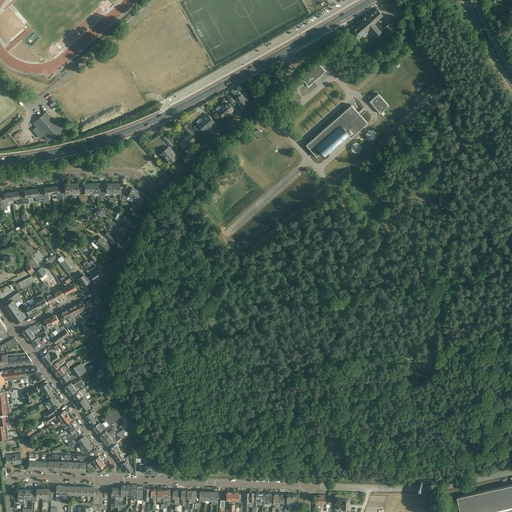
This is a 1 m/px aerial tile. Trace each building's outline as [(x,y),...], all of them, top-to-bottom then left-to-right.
[(118,0),(114,6),(114,8),(118,11),(122,11),(132,0),(118,0)] [(377,9),(370,15),(376,22),(382,15),(377,9)] [(360,23),(366,30),(367,30),(368,29),(375,37),(381,31),(374,24),(376,22),(369,15),(366,18),(365,17),(362,19),(363,20),(360,23)] [(385,27),(390,33),(395,29),(389,23),(385,27)] [(363,33),(366,30),(360,24),(353,30),(359,36),(362,34),(362,35),(364,34),(363,33)] [(322,68),(322,67),(322,68),(320,66),(320,65),(319,65),(317,63),(318,63),(318,62),(317,63),(317,62),(316,62),(313,65),(312,65),(313,65),(310,68),(309,68),(310,68),(307,71),(306,70),(306,71),(303,74),(303,73),(303,74),(300,76),(299,76),(300,77),(300,76),(302,79),(294,86),(292,83),(289,85),(296,93),(299,91),(298,90),(306,83),(308,86),(309,86),(308,86),(311,83),(312,84),(312,83),(315,80),(315,81),(315,80),(318,78),(318,77),(321,75),(322,75),(321,75),(324,72),(325,72),(324,71),(324,70),(322,68)] [(233,93),(237,97),(235,99),(240,104),(242,103),(243,105),(248,101),(241,93),(241,94),(240,93),(241,92),(237,88),(235,90),(236,91),(233,93)] [(385,110),(385,109),(387,107),(388,107),(387,107),(389,106),(387,104),(388,104),(387,103),(387,104),(384,100),(384,99),(384,100),(380,96),(381,96),(380,95),(380,96),(379,94),(377,95),(374,97),(374,98),(372,100),(371,100),(370,101),(371,103),(371,104),(372,104),(378,111),(378,112),(378,111),(380,113),(382,112),(384,110),(385,110)] [(225,104),(224,103),(220,107),(221,108),(218,111),(223,118),(229,113),(230,114),(231,113),(230,112),(233,109),(227,102),(225,104)] [(314,155),(315,156),(315,155),(316,157),(318,155),(318,156),(318,155),(322,152),(325,155),(328,152),(328,153),(328,152),(331,149),(331,150),(332,149),(335,146),(335,147),(335,146),(338,143),(339,143),(342,140),(345,137),(346,137),(348,135),(349,136),(348,136),(349,136),(350,138),(351,137),(352,137),(355,134),(359,131),(362,128),(363,128),(362,128),(366,125),(368,123),(366,121),(361,115),(359,113),(359,112),(358,113),(356,110),(356,109),(356,110),(353,107),(354,107),(353,106),(352,105),(350,106),(349,106),(350,106),(346,109),(346,110),(343,112),(342,112),(343,113),(339,115),(339,116),(336,118),(335,118),(335,119),(332,122),(332,121),(332,122),(329,125),(329,124),(328,125),(325,128),(325,127),(325,128),(322,131),(322,130),(321,131),(318,134),(318,133),(318,134),(315,137),(314,137),(311,140),(308,143),(307,143),(306,145),(307,146),(307,147),(310,150),(312,153),(313,153),(315,155),(314,155)] [(57,124),(46,112),(37,120),(33,123),(49,142),(53,138),(63,129),(58,123),(57,124)] [(216,124),(207,114),(202,118),(203,120),(195,127),(198,131),(199,132),(200,132),(202,130),(204,131),(210,126),(212,127),(215,124),(216,125),(216,124)] [(258,129),(255,132),(261,139),(264,136),(258,129)] [(377,137),(377,136),(376,135),(376,133),(375,132),(374,132),(372,131),(370,132),(369,132),(368,133),(367,134),(367,135),(366,136),(367,138),(368,140),(368,141),(369,141),(370,141),(371,142),(373,141),(374,141),(375,140),(376,139),(376,138),(377,137)] [(183,148),(185,150),(190,146),(190,145),(195,140),(196,141),(190,133),(186,136),(187,137),(180,143),(176,139),(182,146),(182,147),(183,148)] [(163,138),(169,145),(171,147),(173,145),(165,136),(163,138)] [(360,151),(360,149),(360,147),(359,146),(359,145),(358,145),(356,144),(354,144),(352,145),(351,146),(351,147),(350,148),(350,149),(350,151),(351,152),(351,153),(352,153),(353,154),(355,154),(357,154),(358,154),(359,153),(359,152),(360,151)] [(169,161),(170,163),(176,158),(172,153),(173,152),(169,147),(160,154),(163,157),(164,156),(168,160),(167,161),(168,162),(169,161)] [(236,154),(233,156),(228,161),(235,169),(241,164),(243,162),(236,154)] [(98,183),(91,183),(92,193),(100,193),(100,196),(103,196),(103,188),(100,188),(100,183),(98,183)] [(120,183),(114,183),(114,194),(120,194),(120,198),(120,199),(123,200),(124,192),(122,191),(123,184),(120,183)] [(73,194),(72,184),(65,184),(65,188),(62,188),(63,198),(63,199),(63,201),(67,200),(66,194),(73,194)] [(51,186),(52,193),(52,196),(56,195),(56,199),(63,199),(63,198),(62,188),(62,191),(58,191),(58,185),(51,186)] [(52,193),(51,186),(44,187),(45,193),(42,194),(43,201),(49,200),(49,194),(52,193)] [(132,187),(130,192),(128,197),(134,199),(138,190),(132,187)] [(38,188),(31,189),(32,196),(36,196),(37,202),(43,201),(42,194),(39,194),(38,188)] [(32,196),(31,189),(25,190),(25,196),(22,197),(23,204),(30,203),(29,197),(32,196)] [(144,193),(138,190),(134,199),(139,202),(138,205),(141,207),(145,199),(142,198),(144,193)] [(18,191),(12,192),(13,199),(16,198),(17,205),(23,204),(22,197),(19,197),(18,191)] [(13,199),(12,192),(5,193),(6,199),(3,199),(3,207),(4,210),(10,209),(10,206),(9,199),(13,199)] [(97,205),(95,210),(96,211),(95,212),(99,215),(103,208),(97,205)] [(123,213),(117,209),(115,210),(118,212),(114,220),(124,224),(128,226),(129,223),(130,223),(132,219),(123,214),(123,213)] [(116,224),(107,219),(106,221),(111,226),(111,227),(125,234),(128,228),(123,226),(121,225),(120,228),(117,227),(118,226),(116,225),(116,224)] [(125,234),(111,227),(109,229),(112,232),(113,232),(115,233),(115,232),(117,233),(116,236),(117,236),(115,239),(120,242),(122,238),(123,239),(125,234)] [(104,235),(108,238),(112,241),(114,238),(107,232),(104,235)] [(100,237),(97,241),(94,239),(91,243),(91,244),(93,245),(97,249),(99,246),(105,252),(110,246),(106,242),(100,237)] [(75,245),(78,249),(84,245),(81,240),(75,245)] [(62,256),(58,259),(69,273),(72,270),(62,256)] [(94,264),(91,260),(88,263),(89,263),(99,277),(103,273),(99,267),(96,269),(95,267),(97,265),(96,263),(94,264)] [(99,277),(89,263),(85,266),(88,269),(90,271),(91,270),(92,272),(90,274),(91,276),(94,280),(99,277)] [(35,271),(40,278),(42,281),(48,276),(41,267),(35,271)] [(84,274),(77,279),(79,283),(80,282),(83,286),(86,284),(90,281),(89,279),(88,280),(88,279),(84,274)] [(66,280),(63,277),(60,278),(60,279),(60,278),(62,281),(62,282),(63,284),(64,284),(66,286),(63,288),(66,294),(72,292),(66,280)] [(69,278),(66,280),(72,292),(77,289),(73,283),(71,284),(69,281),(70,281),(69,278)] [(63,296),(62,293),(55,281),(53,283),(52,283),(54,287),(56,289),(57,290),(54,292),(57,299),(63,296)] [(47,285),(44,284),(41,285),(42,286),(40,288),(42,293),(43,293),(47,291),(49,295),(46,296),(50,303),(55,300),(47,285)] [(18,292),(2,304),(16,324),(25,317),(23,313),(16,303),(21,299),(18,292)] [(101,294),(98,295),(94,298),(95,300),(94,300),(95,301),(98,306),(100,305),(102,308),(105,307),(106,298),(105,292),(101,294)] [(46,299),(43,293),(42,293),(37,295),(43,306),(48,304),(46,299)] [(43,306),(37,295),(33,298),(38,309),(43,306)] [(38,309),(33,298),(28,301),(33,311),(38,309)] [(90,299),(85,302),(91,315),(94,314),(92,310),(91,308),(94,307),(90,299)] [(33,311),(28,301),(23,303),(28,314),(33,311)] [(84,303),(83,303),(82,301),(77,304),(83,316),(84,316),(85,319),(87,318),(85,314),(88,312),(84,304),(84,303)] [(83,316),(77,304),(72,306),(75,314),(76,313),(78,313),(80,317),(80,316),(81,317),(83,316)] [(75,314),(72,306),(67,309),(73,322),(76,321),(74,317),(77,316),(76,313),(75,314)] [(73,322),(67,309),(62,311),(63,313),(60,314),(63,320),(68,317),(69,320),(69,319),(70,321),(73,325),(75,324),(73,322)] [(59,321),(56,314),(50,317),(55,326),(56,328),(58,333),(61,331),(58,324),(57,325),(56,322),(59,321)] [(55,326),(50,317),(45,320),(48,326),(47,327),(48,329),(50,328),(55,326)] [(29,328),(22,331),(25,335),(37,329),(34,325),(29,328)] [(39,331),(38,329),(37,329),(25,335),(28,340),(35,336),(34,334),(39,331)] [(66,329),(56,336),(52,339),(56,344),(60,341),(65,337),(66,338),(70,335),(66,329)] [(38,336),(36,338),(32,341),(35,345),(48,336),(45,333),(41,336),(42,336),(40,338),(40,339),(38,336)] [(14,337),(8,341),(13,347),(16,345),(19,343),(14,337)] [(32,361),(25,352),(7,354),(8,364),(32,361)] [(60,358),(56,353),(51,357),(48,353),(42,358),(48,366),(60,358)] [(55,363),(50,366),(54,371),(58,368),(61,366),(66,362),(64,360),(62,357),(55,363)] [(72,365),(72,364),(69,361),(55,372),(58,377),(59,377),(66,371),(64,369),(68,366),(69,367),(72,365)] [(87,371),(85,367),(81,363),(75,366),(71,369),(76,377),(87,371)] [(36,367),(25,368),(26,379),(28,379),(28,375),(33,375),(36,367)] [(36,367),(33,375),(36,379),(33,381),(34,383),(37,381),(38,381),(43,376),(36,367)] [(25,368),(18,369),(19,379),(24,378),(25,382),(27,382),(26,379),(25,368)] [(18,369),(11,370),(12,380),(12,383),(14,383),(14,379),(19,379),(18,369)] [(5,381),(12,380),(11,370),(3,371),(5,381)] [(70,370),(63,375),(59,378),(63,383),(71,377),(68,374),(71,372),(70,371),(70,370)] [(83,382),(82,380),(75,383),(73,385),(71,383),(64,388),(67,392),(77,385),(83,382)] [(84,385),(83,382),(77,385),(67,392),(70,396),(79,389),(78,387),(84,385)] [(40,388),(41,388),(38,389),(37,387),(27,392),(28,403),(34,400),(31,395),(39,392),(42,390),(48,399),(53,395),(51,391),(52,390),(47,383),(40,388)] [(106,384),(103,385),(100,387),(104,392),(110,388),(106,384)] [(79,390),(76,392),(72,395),(76,400),(84,394),(87,393),(83,388),(79,390)] [(114,396),(110,388),(104,392),(109,399),(112,397),(114,396)] [(0,399),(8,399),(7,393),(11,392),(10,390),(7,391),(0,392),(0,399)] [(53,395),(48,399),(46,400),(51,408),(56,405),(57,404),(59,403),(53,395)] [(85,396),(78,402),(76,403),(78,405),(77,406),(79,408),(89,400),(85,396)] [(90,402),(89,400),(79,408),(80,410),(81,409),(83,412),(90,406),(88,403),(90,402)] [(101,407),(99,404),(93,408),(91,410),(92,413),(101,407)] [(0,406),(0,414),(9,413),(9,408),(12,407),(12,405),(0,406)] [(124,414),(119,407),(99,422),(93,427),(97,433),(101,430),(106,426),(105,426),(108,423),(110,426),(112,424),(120,417),(124,414)] [(55,408),(47,413),(49,416),(57,411),(55,408)] [(57,423),(68,415),(67,413),(66,413),(64,410),(58,415),(60,418),(56,421),(57,423)] [(47,422),(56,416),(54,413),(45,419),(47,422)] [(91,413),(90,414),(86,417),(93,427),(99,422),(97,418),(95,419),(91,413)] [(120,417),(125,423),(126,423),(130,419),(125,413),(124,414),(120,417)] [(0,416),(0,425),(11,424),(10,422),(7,422),(6,415),(0,416)] [(69,417),(68,415),(57,423),(54,424),(53,425),(55,427),(59,425),(61,423),(63,426),(65,424),(65,425),(71,420),(69,417)] [(74,421),(70,424),(69,424),(64,428),(65,430),(57,436),(59,438),(62,437),(65,435),(68,433),(78,426),(74,421)] [(11,426),(11,424),(0,425),(0,432),(8,431),(7,426),(11,426)] [(82,432),(78,426),(68,433),(70,436),(73,433),(76,436),(82,432)] [(106,431),(104,433),(100,436),(103,440),(114,432),(115,431),(113,429),(108,433),(106,431)] [(116,434),(114,432),(103,440),(106,444),(115,438),(113,435),(116,434)] [(116,439),(115,439),(111,442),(114,445),(109,449),(114,455),(118,452),(117,452),(119,450),(119,449),(122,447),(122,446),(121,444),(118,446),(116,444),(118,443),(118,442),(124,438),(123,437),(125,435),(124,433),(116,439)] [(84,451),(82,453),(83,454),(88,454),(86,452),(90,449),(89,449),(91,447),(87,441),(88,440),(85,436),(77,442),(84,451)] [(68,444),(70,447),(76,443),(74,439),(68,444)] [(124,450),(122,447),(119,449),(119,450),(117,452),(118,452),(114,455),(118,460),(124,456),(121,453),(124,450)] [(6,456),(6,460),(7,464),(11,464),(11,463),(14,463),(14,464),(21,463),(20,454),(6,456)] [(90,469),(91,468),(102,460),(99,456),(93,461),(87,465),(90,469)] [(119,461),(121,464),(127,473),(133,469),(127,460),(126,461),(124,458),(119,461)] [(102,460),(91,468),(93,473),(105,464),(102,460)] [(154,463),(154,466),(151,466),(151,473),(158,474),(158,473),(160,473),(161,468),(162,468),(159,463),(154,463)] [(511,484),(458,497),(461,511),(482,511),(511,505),(511,484)] [(127,485),(121,485),(121,491),(119,491),(118,496),(118,497),(121,497),(126,497),(127,485)] [(37,488),(36,488),(34,488),(34,490),(33,501),(36,501),(36,497),(42,497),(43,488),(37,488)] [(52,489),(43,488),(42,497),(48,497),(48,500),(51,500),(52,489)] [(34,490),(25,490),(24,498),(30,498),(30,501),(33,501),(34,490)] [(238,492),(232,492),(232,510),(231,511),(234,511),(235,510),(235,501),(238,501),(238,502),(240,502),(241,494),(238,494),(238,492)] [(249,507),(249,492),(244,492),(244,494),(241,494),(240,502),(247,503),(247,511),(249,511),(249,507)] [(256,493),(256,498),(256,502),(264,502),(264,499),(264,493),(256,493)] [(272,493),(264,493),(264,499),(264,502),(264,504),(272,504),(272,493)] [(315,511),(320,511),(321,504),(328,504),(328,497),(324,497),(324,495),(318,495),(318,500),(316,500),(315,511)] [(349,500),(342,500),(342,505),(337,505),(337,509),(347,509),(346,511),(354,511),(355,511),(350,511),(350,507),(349,507),(349,500)]
